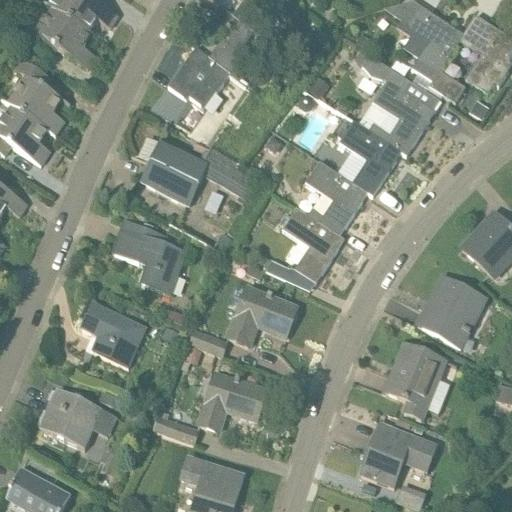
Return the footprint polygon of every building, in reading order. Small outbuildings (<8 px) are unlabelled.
[(43,5),(43,6),(88,36),(96,23),(110,32),(118,19),(88,0),(54,0),(49,9),(43,5)] [(223,0),(217,10),(220,12),(255,36),(274,8),(270,5),(273,0),(223,0)] [(29,33),(21,43),(52,63),(57,55),(63,58),(64,57),(87,73),(96,60),(83,52),(92,38),(88,36),(43,6),(42,7),(51,13),(36,37),(29,33)] [(420,10),(406,32),(428,46),(411,73),(432,86),(440,75),(459,46),(464,38),(420,10)] [(220,12),(193,52),(196,54),(231,78),(257,39),(254,37),(255,36),(220,12)] [(464,38),(459,46),(481,60),(469,79),(465,84),(468,85),(488,98),(494,88),(499,91),(509,75),(504,72),(511,60),(511,42),(487,27),(486,26),(476,20),(476,19),(464,38)] [(196,54),(153,117),(176,129),(192,106),(205,114),(187,140),(206,150),(247,89),(231,78),(196,54)] [(360,54),(354,64),(362,69),(361,71),(363,72),(370,81),(382,84),(382,83),(389,72),(360,54)] [(1,103),(1,104),(56,139),(65,125),(53,118),(61,105),(69,110),(70,109),(44,91),(50,81),(22,63),(16,73),(25,79),(7,107),(1,103)] [(386,86),(359,129),(369,135),(369,134),(407,159),(430,124),(428,123),(433,115),(405,97),(411,87),(389,72),(382,83),(386,86)] [(432,86),(430,90),(456,107),(466,92),(465,91),(440,75),(432,86)] [(0,157),(5,161),(12,150),(41,169),(50,155),(39,148),(47,135),(55,140),(56,139),(1,104),(10,110),(0,125),(0,157)] [(353,125),(339,147),(367,165),(352,187),(373,200),(401,157),(406,160),(407,159),(369,134),(369,135),(359,129),(353,125)] [(191,209),(209,170),(204,167),(159,148),(141,188),(191,209)] [(204,167),(209,170),(253,193),(261,180),(210,152),(207,160),(204,167)] [(320,166),(305,188),(322,198),(308,220),(319,228),(340,241),(368,197),(373,201),(373,200),(352,187),(320,166)] [(0,221),(6,212),(19,220),(27,208),(0,189),(0,184),(4,179),(0,175),(0,221)] [(296,213),(282,234),(309,252),(314,255),(307,265),(302,262),(294,274),(316,288),(339,252),(337,250),(342,242),(340,241),(319,228),(308,220),(296,213)] [(511,233),(495,218),(463,254),(465,256),(464,257),(494,285),(511,265),(511,233)] [(123,227),(112,260),(146,272),(139,290),(172,301),(188,256),(166,248),(168,243),(123,227)] [(220,237),(213,251),(227,258),(234,244),(220,237)] [(271,265),(266,277),(285,285),(290,274),(271,265)] [(435,308),(423,333),(463,354),(488,305),(442,281),(430,305),(435,308)] [(233,321),(224,343),(251,354),(260,331),(285,342),(297,312),(245,292),(236,288),(227,309),(237,313),(233,321)] [(94,310),(82,336),(98,344),(92,357),(129,373),(147,332),(94,310)] [(172,315),(168,324),(181,329),(185,320),(172,315)] [(165,331),(159,344),(174,351),(180,338),(165,331)] [(195,335),(189,351),(202,355),(223,362),(228,347),(195,335)] [(404,350),(385,398),(406,406),(402,417),(424,425),(428,415),(448,367),(404,350)] [(202,355),(189,351),(184,365),(197,371),(202,355)] [(213,378),(197,429),(218,436),(225,414),(257,424),(266,395),(213,378)] [(511,393),(498,390),(494,404),(510,409),(511,409),(511,393)] [(57,395),(39,434),(85,454),(103,414),(57,395)] [(102,395),(97,407),(110,412),(115,400),(102,395)] [(159,422),(154,438),(195,450),(200,435),(159,422)] [(369,456),(360,480),(395,493),(403,470),(427,478),(437,451),(385,431),(374,458),(369,456)] [(186,463),(179,485),(197,491),(190,511),(233,511),(243,480),(186,463)] [(12,498),(10,503),(26,511),(64,511),(71,499),(22,473),(11,497),(12,498)] [(153,503),(149,511),(155,511),(158,505),(153,503)]
